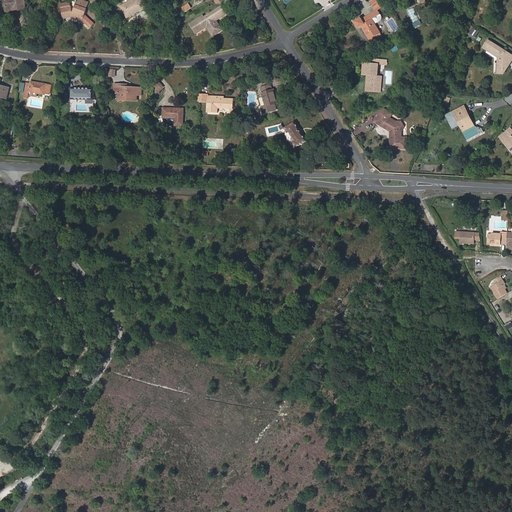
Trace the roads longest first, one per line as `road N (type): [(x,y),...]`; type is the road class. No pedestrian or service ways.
road 1 (track): [(0,497),(33,481),(120,328),(15,186),(10,166)]
road 2 (track): [(0,462),(3,468),(21,460),(72,377),(88,334),(18,248),(13,235),(23,197)]
road 3 (residential): [(0,49),(173,63),(285,40)]
road 4 (tertiary): [(284,178),(0,166)]
road 5 (residential): [(285,40),(367,176)]
road 6 (track): [(448,250),(511,352)]
